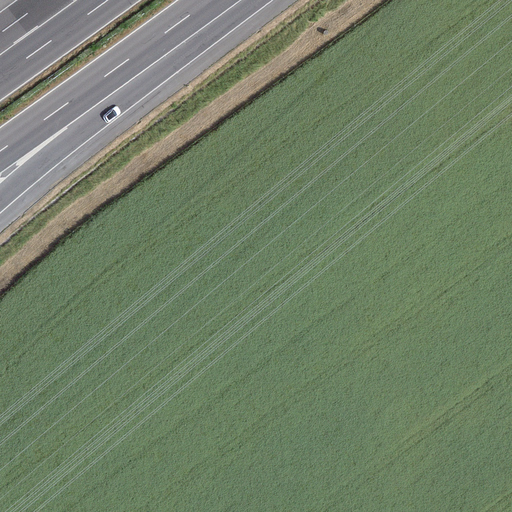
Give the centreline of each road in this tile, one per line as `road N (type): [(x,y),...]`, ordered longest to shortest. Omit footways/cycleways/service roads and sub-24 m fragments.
road 1 (motorway): [(0,198),(225,0)]
road 2 (motorway): [(0,151),(210,0)]
road 3 (motorway): [(107,0),(0,77)]
